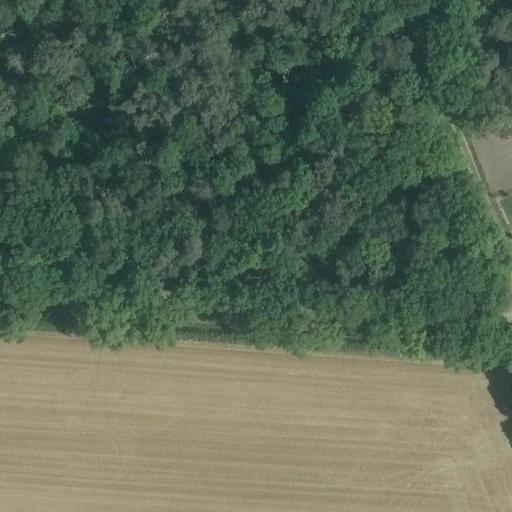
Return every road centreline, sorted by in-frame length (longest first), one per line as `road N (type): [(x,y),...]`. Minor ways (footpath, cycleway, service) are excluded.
road 1 (unclassified): [(511,322),(0,286)]
road 2 (track): [(511,262),(402,0)]
